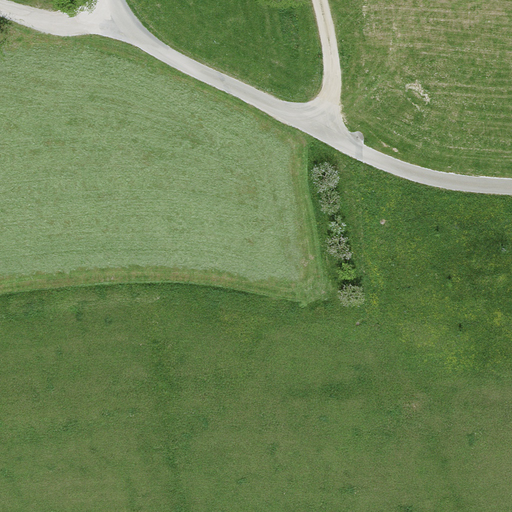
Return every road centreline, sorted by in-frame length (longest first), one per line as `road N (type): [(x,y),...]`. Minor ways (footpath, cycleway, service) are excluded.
road 1 (residential): [(511,188),(409,172),(353,148),(164,53),(129,27),(113,0)]
road 2 (track): [(318,0),(332,63),(321,131)]
road 3 (track): [(0,6),(55,21),(120,16)]
